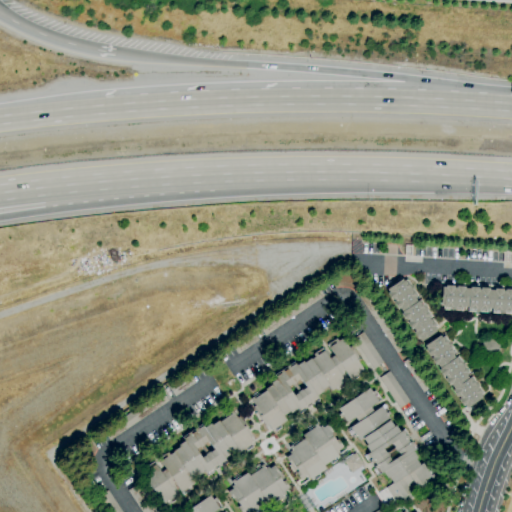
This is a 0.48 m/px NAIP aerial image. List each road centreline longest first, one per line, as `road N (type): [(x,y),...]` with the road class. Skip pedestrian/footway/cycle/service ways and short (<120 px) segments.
road 1 (motorway): [(76,184),(267,172),(511,178)]
road 2 (motorway): [(511,102),(229,99),(86,109)]
road 3 (motorway): [(511,99),(402,78),(111,53)]
